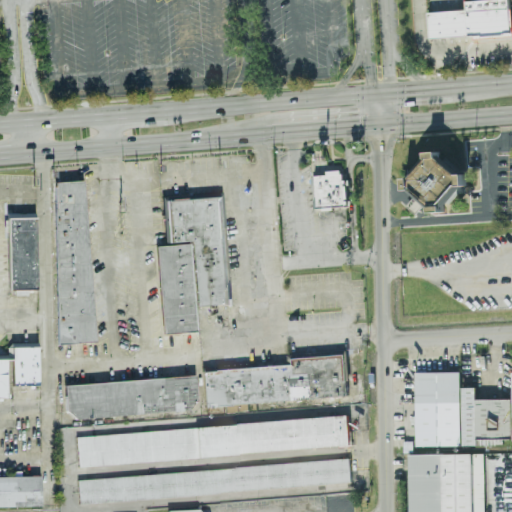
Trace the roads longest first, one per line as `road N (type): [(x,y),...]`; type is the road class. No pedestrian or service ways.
road 1 (residential): [(382,140),(385,511)]
road 2 (secondary): [(43,152),(266,132)]
road 3 (secondary): [(392,94),(170,111)]
road 4 (residential): [(363,0),(373,123),(382,140)]
road 5 (secondary): [(373,123),(511,116)]
road 6 (residential): [(511,331),(384,339)]
